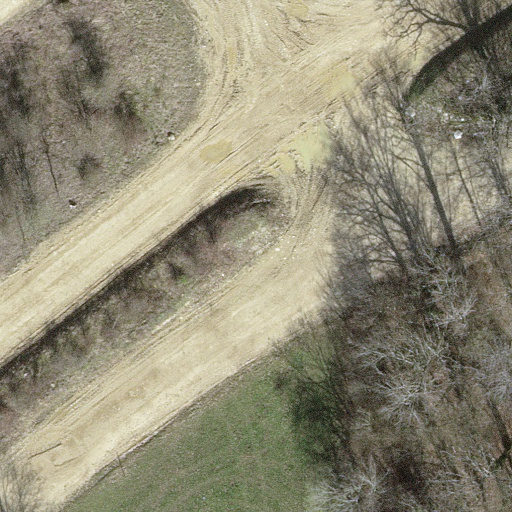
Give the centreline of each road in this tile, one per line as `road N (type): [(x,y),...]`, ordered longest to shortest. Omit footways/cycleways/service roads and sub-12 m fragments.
road 1 (track): [(0,508),(72,440),(340,245),(328,79),(460,0)]
road 2 (track): [(0,340),(328,79)]
road 3 (track): [(340,245),(511,168)]
